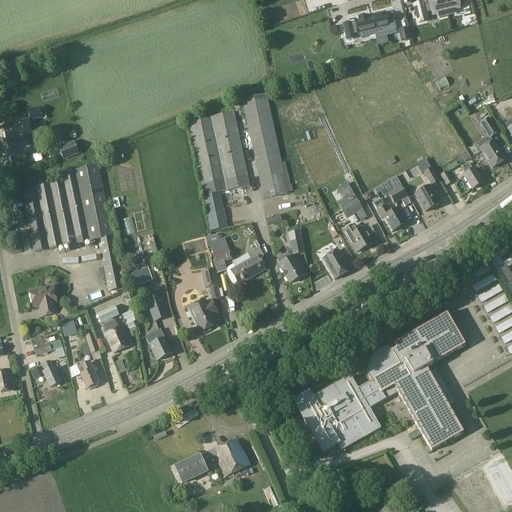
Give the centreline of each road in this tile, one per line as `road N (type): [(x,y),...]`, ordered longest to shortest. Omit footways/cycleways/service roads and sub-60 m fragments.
road 1 (secondary): [(228,361),(455,237),(511,195)]
road 2 (secondary): [(39,450),(228,361)]
road 3 (unclassified): [(39,450),(0,259)]
road 4 (unclassified): [(228,361),(294,511)]
